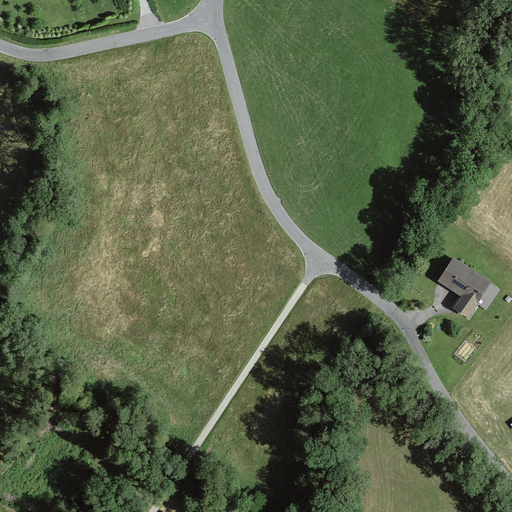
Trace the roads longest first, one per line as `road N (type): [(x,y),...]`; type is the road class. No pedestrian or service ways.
road 1 (unclassified): [(215,18),(281,217),(322,259),(394,311),(422,364),(511,488)]
road 2 (track): [(322,259),(153,511)]
road 3 (unclassified): [(215,18),(72,51),(34,55),(0,46)]
